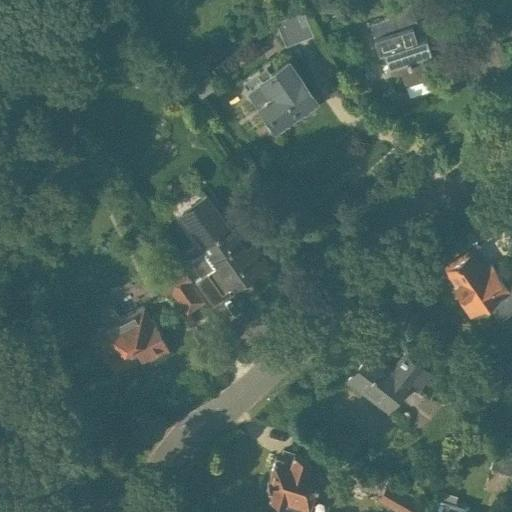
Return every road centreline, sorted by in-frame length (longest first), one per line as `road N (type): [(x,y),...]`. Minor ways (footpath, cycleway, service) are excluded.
road 1 (residential): [(133,511),(165,466),(243,403),(390,234),(511,157)]
road 2 (unknown): [(452,189),(394,130),(334,102),(306,63)]
